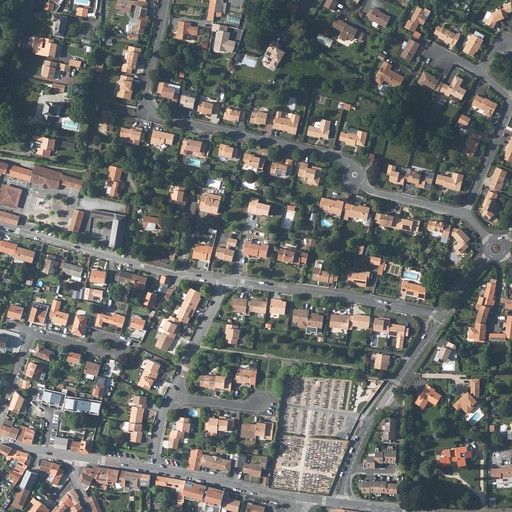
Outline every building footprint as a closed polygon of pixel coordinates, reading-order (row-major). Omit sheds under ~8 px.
[(59,0),(50,0),(49,2),(46,2),(45,9),(53,11),(54,7),(58,10),(61,5),(57,3),(59,0)] [(227,3),(223,3),(223,0),(216,0),(216,2),(215,12),(221,13),(225,14),(227,3)] [(333,0),(327,0),(325,7),(334,11),(338,2),(333,0)] [(299,7),(289,2),(286,8),(295,13),(299,7)] [(496,23),(496,22),(508,17),(507,13),(511,12),(511,2),(503,5),(504,8),(492,13),(493,15),(490,16),(486,23),(494,28),(496,23)] [(78,6),(76,15),(86,17),(88,8),(78,6)] [(146,16),(148,8),(137,6),(134,18),(136,18),(133,31),(144,34),(146,26),(147,21),(148,21),(149,16),(146,16)] [(409,20),(405,27),(414,33),(418,25),(418,24),(419,22),(420,22),(424,24),(431,11),(426,8),(424,10),(418,6),(415,11),(416,11),(411,21),(409,20)] [(370,17),(369,19),(386,27),(391,17),(380,12),(380,10),(375,8),(373,11),(370,17)] [(67,17),(54,15),(53,21),(57,22),(55,35),(64,37),(67,17)] [(343,21),(337,18),(333,26),(343,31),(340,37),(341,39),(344,41),(346,40),(348,36),(354,39),(355,37),(362,41),(365,34),(358,31),(358,30),(343,22),(343,21)] [(180,21),(178,30),(179,30),(179,33),(177,34),(177,38),(187,40),(188,35),(190,35),(190,33),(193,34),(197,35),(198,27),(191,26),(191,23),(180,21)] [(228,27),(213,23),(212,31),(217,32),(214,49),(232,52),(235,48),(236,41),(229,40),(230,33),(227,32),(228,27)] [(439,36),(443,28),(439,26),(435,34),(439,36)] [(448,43),(449,42),(455,45),(461,36),(457,34),(444,27),(443,28),(439,36),(438,37),(448,43)] [(474,35),(483,40),(485,36),(476,31),(474,35)] [(474,35),(472,34),(463,51),(473,56),(476,51),(478,48),(479,49),(484,40),(483,40),(474,35)] [(36,36),(34,46),(38,47),(38,49),(37,50),(36,54),(55,58),(57,49),(59,50),(60,45),(54,43),(54,40),(36,36)] [(420,44),(410,39),(401,56),(411,61),(420,44)] [(280,44),(273,40),(268,50),(266,54),(269,56),(268,58),(268,60),(272,62),(270,65),(276,68),(279,62),(280,62),(286,53),(280,49),(278,51),(276,50),(280,44)] [(142,49),(129,46),(126,61),(124,60),(122,71),(132,73),(133,69),(136,69),(139,56),(139,54),(141,54),(142,49)] [(56,69),(57,67),(58,63),(46,60),(44,69),(45,69),(44,77),(54,79),(56,69)] [(385,61),(375,81),(382,84),(384,80),(394,85),(396,81),(401,84),(405,78),(397,74),(396,75),(393,73),(394,72),(390,70),(388,69),(391,65),(385,61)] [(60,70),(70,72),(71,65),(61,63),(60,68),(60,70)] [(433,75),(424,71),(418,82),(424,86),(425,84),(439,92),(439,91),(443,83),(435,78),(432,77),(433,75)] [(132,86),(134,78),(122,75),(121,80),(123,80),(120,91),(119,91),(118,97),(131,100),(133,90),(131,90),(132,86)] [(460,87),(464,80),(456,76),(450,87),(447,85),(442,93),(449,96),(451,94),(462,100),(467,90),(460,87)] [(160,82),(158,93),(162,94),(162,96),(173,99),(173,101),(177,102),(179,94),(175,93),(177,85),(160,82)] [(57,91),(64,92),(66,86),(58,84),(57,91)] [(190,97),(182,95),(180,105),(185,106),(190,107),(189,108),(193,109),(196,97),(190,96),(190,97)] [(492,115),(498,104),(488,99),(487,100),(485,99),(477,95),(472,104),(486,111),(485,113),(491,117),(492,115)] [(211,103),(200,101),(198,111),(202,112),(207,113),(212,114),(212,112),(217,113),(219,104),(211,102),(211,103)] [(46,102),(44,114),(45,114),(43,120),(52,122),(54,116),(60,117),(62,105),(46,102)] [(245,111),(235,109),(235,110),(228,108),(227,111),(225,113),(224,119),(228,120),(229,119),(239,121),(239,119),(243,120),(245,111)] [(112,116),(113,112),(104,110),(102,115),(104,115),(102,124),(103,124),(102,129),(113,132),(114,126),(113,126),(114,122),(115,117),(112,116)] [(277,110),(276,117),(275,123),(273,128),(285,131),(285,130),(288,130),(288,133),(296,135),(300,116),(292,114),(291,120),(281,117),(282,111),(277,110)] [(259,111),(258,113),(253,112),(250,122),(256,124),(257,122),(260,123),(266,125),(266,124),(270,125),(271,122),(272,116),(273,114),(268,112),(268,113),(259,111)] [(471,119),(462,114),(458,122),(467,126),(471,119)] [(331,121),(322,119),(321,122),(320,128),(315,127),(310,126),(307,135),(318,138),(318,136),(321,137),(328,138),(330,130),(329,130),(331,121)] [(140,140),(142,132),(143,128),(137,127),(136,129),(136,131),(131,129),(122,128),(120,136),(131,138),(130,143),(139,145),(140,140)] [(341,132),(339,140),(346,142),(346,144),(355,146),(356,144),(356,142),(359,143),(358,145),(364,146),(368,133),(358,130),(359,130),(350,128),(349,133),(348,134),(341,132)] [(154,130),(151,143),(160,146),(164,143),(172,145),(174,135),(166,133),(166,135),(162,134),(162,133),(158,132),(159,131),(154,130)] [(54,151),(56,139),(45,138),(45,134),(34,132),(33,139),(44,141),(44,143),(43,148),(41,148),(40,148),(38,154),(50,156),(51,150),(54,151)] [(482,136),(472,132),(470,136),(470,135),(466,144),(467,147),(464,153),(473,157),(477,147),(478,148),(481,141),(480,140),(482,136)] [(204,157),(207,144),(203,143),(203,142),(188,139),(188,141),(184,140),(183,145),(181,154),(187,155),(188,150),(199,152),(198,155),(204,157)] [(236,159),(238,149),(230,147),(226,146),(226,145),(221,144),(219,154),(224,155),(224,156),(236,159)] [(257,169),(263,170),(265,159),(255,157),(252,156),(252,155),(245,153),(243,164),(249,166),(248,169),(249,170),(255,171),(257,171),(257,169)] [(291,171),(293,160),(286,159),(285,164),(282,163),(281,164),(273,162),(270,175),(277,176),(278,174),(286,176),(287,171),(291,171)] [(60,184),(82,190),(84,181),(63,174),(63,173),(39,166),(39,168),(35,167),(34,171),(10,164),(0,161),(0,174),(2,176),(3,172),(31,180),(31,182),(41,185),(42,185),(43,184),(48,185),(47,186),(48,187),(58,190),(60,184)] [(308,164),(301,162),(298,176),(305,178),(305,177),(309,178),(308,183),(319,185),(322,168),(317,167),(316,170),(312,169),(308,168),(308,164)] [(119,197),(122,183),(121,183),(119,182),(120,180),(122,170),(118,169),(118,167),(111,165),(109,171),(111,171),(108,185),(113,186),(111,195),(115,196),(119,197)] [(397,183),(398,183),(404,184),(404,181),(406,176),(399,175),(400,173),(395,172),(396,166),(389,165),(387,175),(391,176),(389,180),(392,181),(392,182),(397,183)] [(507,172),(497,167),(494,175),(490,187),(500,191),(504,183),(503,183),(507,172)] [(419,174),(419,172),(411,171),(410,174),(408,181),(416,183),(419,184),(418,187),(424,188),(427,176),(419,174)] [(464,175),(453,172),(452,178),(438,174),(436,183),(443,185),(449,187),(448,188),(460,191),(464,175)] [(23,190),(4,184),(0,196),(0,203),(17,209),(23,190)] [(176,185),(174,193),(173,193),(172,199),(173,199),(172,203),(178,204),(184,205),(185,205),(186,201),(185,201),(186,195),(185,195),(184,195),(185,191),(185,186),(177,185),(176,185)] [(209,211),(218,213),(222,196),(208,193),(208,196),(203,195),(200,208),(205,209),(205,207),(209,208),(209,210),(209,211)] [(495,202),(497,197),(488,194),(483,206),(485,207),(482,215),(488,221),(494,215),(492,213),(497,203),(495,202)] [(259,199),(252,197),(248,212),(262,216),(262,214),(269,216),(272,205),(258,202),(259,199)] [(328,211),(328,212),(341,215),(342,210),(344,203),(344,202),(337,200),(337,201),(337,202),(334,202),(335,201),(322,198),(319,209),(328,211)] [(345,215),(358,218),(367,220),(370,207),(359,205),(358,207),(353,206),(353,205),(348,204),(346,211),(345,215)] [(85,212),(75,209),(69,230),(79,233),(85,212)] [(0,210),(0,220),(17,225),(19,219),(20,217),(0,210)] [(92,216),(114,220),(116,213),(97,210),(96,216),(92,216)] [(116,213),(114,220),(110,246),(121,248),(126,215),(116,213)] [(392,227),(392,225),(397,226),(399,219),(394,218),(394,217),(389,216),(386,216),(386,214),(381,213),(381,214),(377,213),(374,222),(392,227)] [(161,229),(162,219),(146,216),(144,227),(161,229)] [(396,228),(407,231),(407,230),(412,231),(412,230),(418,232),(420,221),(414,219),(413,221),(409,220),(405,219),(404,219),(399,218),(399,219),(397,226),(396,228)] [(442,232),(441,236),(448,238),(449,235),(451,227),(451,225),(445,224),(445,223),(439,221),(439,222),(435,222),(429,220),(428,227),(429,229),(442,232)] [(449,235),(453,235),(460,243),(455,247),(461,253),(469,246),(469,241),(471,239),(460,228),(459,229),(451,227),(449,235)] [(236,247),(237,240),(229,238),(227,245),(230,246),(236,247)] [(0,252),(1,251),(15,255),(17,247),(18,245),(3,241),(0,240),(0,252)] [(252,240),(252,242),(251,242),(251,243),(246,242),(243,254),(248,256),(248,254),(258,257),(258,255),(266,257),(269,245),(262,244),(263,242),(252,240)] [(206,260),(206,259),(207,256),(211,257),(213,249),(209,248),(210,246),(205,245),(205,247),(196,244),(193,257),(206,260)] [(16,258),(26,261),(33,263),(36,252),(17,247),(15,255),(14,258),(16,258)] [(232,262),(235,251),(229,250),(226,249),(218,247),(216,256),(224,258),(223,260),(232,262)] [(291,251),(281,248),(278,259),(300,264),(300,262),(303,252),(291,249),(291,251)] [(303,252),(300,262),(307,263),(309,254),(303,252)] [(65,262),(66,260),(60,259),(59,262),(56,261),(56,260),(56,259),(57,256),(49,254),(46,263),(48,264),(45,273),(53,275),(55,269),(53,268),(54,265),(60,266),(59,268),(63,269),(65,262)] [(173,269),(173,266),(175,261),(153,256),(153,257),(147,255),(146,259),(146,260),(146,263),(149,264),(152,264),(151,265),(173,269)] [(382,258),(372,256),(370,264),(380,265),(380,264),(382,258)] [(81,277),(83,268),(65,262),(63,269),(62,272),(72,275),(81,277)] [(321,271),(322,268),(315,267),(313,278),(323,280),(323,281),(328,282),(333,283),(333,281),(338,281),(340,271),(331,270),(330,272),(321,271)] [(105,283),(107,272),(93,270),(91,281),(105,283)] [(119,281),(119,282),(126,283),(131,285),(134,274),(121,271),(118,270),(115,280),(119,281)] [(367,281),(369,281),(370,273),(361,271),(361,273),(349,272),(348,282),(354,283),(354,285),(359,285),(359,286),(366,287),(367,281)] [(26,284),(32,286),(35,275),(29,273),(26,284)] [(139,288),(144,289),(147,278),(134,274),(131,285),(131,286),(139,288)] [(169,284),(170,284),(171,278),(164,276),(162,276),(160,282),(164,283),(163,285),(164,286),(159,296),(160,297),(162,298),(169,284)] [(14,281),(8,279),(7,279),(1,277),(0,281),(13,285),(14,281)] [(408,282),(404,281),(401,293),(418,296),(418,298),(425,299),(427,287),(408,283),(408,282)] [(479,312),(488,315),(490,308),(492,308),(493,308),(495,300),(493,299),(495,289),(496,284),(489,282),(487,287),(484,297),(480,296),(476,309),(478,310),(478,312),(477,314),(478,314),(479,312)] [(85,299),(94,300),(94,298),(103,299),(104,290),(86,288),(85,299)] [(198,304),(197,303),(200,297),(202,293),(191,288),(184,301),(196,307),(197,307),(198,304)] [(84,300),(86,290),(81,289),(80,292),(74,291),(73,297),(84,300)] [(237,299),(233,298),(231,311),(246,313),(248,301),(248,299),(244,299),(244,300),(237,299)] [(285,314),(287,302),(282,301),(276,300),(276,299),(272,299),(270,312),(285,314)] [(62,302),(54,300),(49,318),(53,319),(52,321),(66,325),(69,314),(59,311),(62,302)] [(252,300),(251,302),(248,301),(246,313),(246,315),(250,315),(250,311),(266,313),(267,303),(261,302),(261,301),(252,300)] [(191,316),(194,310),(195,311),(197,307),(196,307),(184,301),(176,318),(181,321),(188,324),(191,316)] [(44,324),(49,306),(35,302),(29,321),(34,322),(35,321),(44,324)] [(21,318),(24,308),(12,305),(9,316),(19,319),(20,318),(21,318)] [(306,311),(299,310),(295,309),(293,321),(299,322),(298,327),(307,328),(307,326),(309,312),(310,310),(306,309),(306,311)] [(322,328),(324,316),(319,315),(313,314),(313,313),(309,312),(307,326),(322,328)] [(476,322),(485,325),(488,315),(479,312),(478,314),(476,322)] [(125,317),(114,314),(113,317),(99,314),(96,325),(102,327),(103,321),(118,325),(117,326),(122,328),(125,317)] [(344,316),(340,315),(332,314),(330,327),(349,329),(350,316),(344,315),(344,316)] [(370,318),(363,317),(364,316),(354,314),(354,316),(350,316),(349,329),(352,329),(353,326),(369,328),(370,318)] [(74,333),(83,336),(88,318),(77,315),(74,328),(75,328),(74,333)] [(135,317),(135,316),(131,327),(143,330),(146,320),(142,319),(135,317)] [(163,329),(166,330),(164,333),(175,338),(179,329),(177,328),(178,325),(179,326),(181,321),(176,318),(171,316),(169,321),(168,320),(163,329)] [(380,318),(375,318),(373,330),(388,332),(389,326),(390,324),(390,319),(386,318),(386,319),(380,318)] [(486,325),(485,325),(476,322),(475,328),(471,327),(470,330),(469,330),(469,338),(475,338),(474,340),(485,341),(486,325)] [(511,327),(506,327),(507,323),(504,323),(503,327),(506,327),(506,334),(506,338),(511,338),(511,327)] [(227,324),(226,334),(227,334),(228,334),(228,337),(227,337),(226,343),(237,344),(238,339),(239,339),(241,330),(238,329),(239,326),(227,324)] [(406,326),(396,325),(396,327),(389,326),(388,332),(388,335),(397,336),(395,347),(401,348),(403,347),(404,335),(408,336),(409,328),(405,328),(406,326)] [(162,332),(156,346),(167,351),(169,347),(172,341),(173,342),(175,338),(164,333),(162,332)] [(438,350),(433,360),(438,362),(440,358),(447,361),(448,359),(455,358),(454,356),(458,355),(456,345),(449,342),(446,348),(444,347),(441,351),(438,350)] [(44,348),(44,346),(39,344),(35,355),(50,360),(54,352),(44,348)] [(79,363),(82,355),(71,352),(68,360),(79,363)] [(390,359),(390,355),(377,353),(375,368),(387,370),(388,365),(389,359),(390,359)] [(157,373),(159,369),(161,365),(150,360),(145,371),(157,377),(159,373),(157,373)] [(87,362),(84,372),(98,376),(101,365),(93,363),(93,364),(87,362)] [(43,372),(44,367),(32,363),(30,367),(29,367),(26,374),(40,379),(43,372)] [(121,368),(115,365),(112,372),(118,375),(121,368)] [(257,371),(237,368),(236,382),(240,382),(240,381),(246,382),(251,382),(250,384),(256,384),(257,371)] [(138,385),(149,390),(151,386),(154,380),(155,380),(157,377),(145,371),(138,385)] [(201,375),(200,386),(206,387),(206,385),(209,386),(209,387),(209,389),(215,389),(216,376),(207,375),(207,376),(201,375)] [(226,378),(226,377),(216,375),(216,376),(215,389),(221,390),(221,389),(221,388),(224,388),(224,389),(231,390),(232,379),(226,378)] [(96,389),(94,388),(93,395),(103,397),(105,386),(104,386),(106,378),(98,376),(95,384),(97,385),(96,389)] [(480,379),(472,379),(472,387),(474,387),(474,389),(472,389),(471,394),(471,395),(469,393),(464,399),(462,397),(454,405),(458,410),(461,407),(468,413),(473,408),(472,407),(477,401),(476,400),(479,397),(479,389),(478,389),(478,387),(479,387),(480,379)] [(24,380),(22,388),(29,389),(31,381),(24,380)] [(436,405),(442,395),(426,386),(426,387),(422,396),(421,395),(416,403),(424,408),(429,401),(436,405)] [(63,410),(99,415),(101,401),(66,396),(67,394),(45,389),(42,403),(64,407),(63,410)] [(21,408),(25,399),(22,397),(16,391),(9,409),(19,413),(21,408)] [(147,408),(147,405),(146,404),(146,403),(148,403),(148,400),(147,400),(147,397),(135,395),(134,403),(138,403),(137,407),(145,408),(147,408)] [(39,418),(39,417),(42,414),(30,403),(28,406),(34,411),(33,413),(39,418)] [(143,412),(144,412),(145,408),(137,407),(133,406),(130,422),(141,424),(143,412)] [(3,424),(1,433),(9,436),(14,422),(15,423),(17,420),(14,419),(13,422),(9,420),(10,417),(6,416),(3,424)] [(211,417),(207,416),(206,430),(218,431),(218,430),(219,419),(215,418),(211,418),(211,417)] [(219,419),(218,430),(228,431),(228,430),(233,431),(234,419),(229,419),(229,420),(225,420),(226,418),(226,417),(220,416),(219,419)] [(190,432),(192,420),(178,417),(177,421),(179,421),(178,425),(177,430),(185,431),(190,432)] [(398,420),(387,420),(386,431),(396,432),(396,424),(398,424),(398,420)] [(143,428),(142,427),(142,424),(141,424),(130,422),(125,421),(124,429),(125,431),(129,431),(129,430),(132,430),(133,431),(133,434),(131,434),(130,441),(141,443),(143,432),(141,432),(142,430),(143,430),(143,428)] [(13,438),(17,439),(21,425),(15,423),(14,422),(9,436),(13,438)] [(272,440),(274,423),(267,422),(266,423),(263,423),(258,422),(258,425),(256,435),(267,436),(267,439),(272,440)] [(247,425),(243,424),(241,437),(256,438),(256,435),(258,425),(251,424),(251,425),(247,425)] [(28,428),(21,425),(17,439),(21,441),(24,442),(27,434),(26,434),(28,428)] [(27,434),(24,442),(29,443),(32,444),(37,428),(32,426),(31,429),(28,428),(26,434),(27,434)] [(180,438),(184,439),(185,431),(177,430),(173,429),(172,432),(171,432),(170,435),(172,435),(172,436),(170,436),(168,447),(178,449),(180,438)] [(395,439),(396,432),(386,431),(385,431),(384,439),(383,439),(383,443),(391,443),(391,439),(395,439)] [(88,441),(83,440),(83,443),(73,441),(72,450),(81,452),(91,453),(94,438),(89,437),(88,441)] [(58,439),(57,448),(72,450),(73,441),(58,439)] [(12,457),(16,450),(13,448),(7,446),(0,443),(0,444),(0,453),(1,451),(8,456),(6,458),(10,460),(12,457)] [(468,448),(467,447),(456,448),(456,450),(451,451),(450,450),(445,451),(445,456),(440,457),(441,465),(451,463),(450,460),(454,459),(455,459),(456,459),(458,459),(459,465),(466,464),(466,458),(473,457),(472,448),(468,448)] [(379,448),(376,448),(376,457),(376,462),(384,462),(384,452),(379,452),(379,448)] [(204,450),(192,449),(187,468),(193,469),(200,471),(201,465),(203,454),(204,450)] [(22,452),(16,450),(12,457),(16,459),(14,463),(17,464),(14,471),(22,475),(28,465),(25,464),(29,454),(23,452),(22,452)] [(245,463),(247,455),(235,453),(233,453),(232,460),(231,465),(245,468),(245,463)] [(214,456),(203,454),(201,465),(212,467),(212,466),(214,467),(213,468),(213,469),(214,470),(216,470),(217,469),(217,468),(217,467),(219,468),(219,469),(230,471),(231,465),(232,460),(222,458),(222,457),(214,455),(214,456)] [(252,474),(251,475),(261,477),(262,468),(266,469),(268,457),(262,456),(261,464),(251,463),(251,464),(245,463),(245,468),(244,472),(249,473),(251,472),(252,472),(252,474)] [(376,462),(376,457),(368,456),(368,460),(364,460),(364,464),(364,468),(368,468),(368,467),(375,468),(376,462)] [(49,472),(51,472),(56,463),(43,460),(41,470),(49,472)] [(61,465),(56,463),(51,472),(56,474),(52,483),(57,485),(64,471),(59,468),(61,465)] [(511,477),(511,464),(508,464),(508,466),(501,466),(501,468),(492,469),(492,479),(502,479),(502,478),(511,477)] [(86,467),(83,473),(94,478),(97,479),(100,471),(101,467),(96,466),(94,466),(94,469),(86,467)] [(97,482),(98,482),(108,484),(109,468),(105,468),(101,467),(100,471),(97,479),(97,482)] [(116,469),(109,468),(108,484),(114,485),(114,482),(125,484),(126,484),(127,471),(116,469)] [(16,479),(13,483),(16,485),(22,475),(14,471),(12,470),(9,475),(16,479)] [(37,477),(38,474),(29,470),(26,474),(25,474),(24,477),(25,477),(13,505),(20,508),(22,510),(33,485),(35,486),(38,478),(37,477)] [(141,485),(141,481),(143,474),(127,471),(126,484),(134,485),(134,490),(141,491),(141,485)] [(92,481),(94,478),(83,473),(80,478),(85,490),(88,489),(90,486),(94,487),(96,483),(92,481)] [(143,474),(141,481),(141,485),(149,486),(151,478),(151,475),(147,474),(143,474)] [(161,476),(157,476),(156,484),(157,484),(156,487),(157,488),(164,490),(165,485),(166,477),(161,476)] [(176,479),(166,477),(165,485),(177,488),(181,488),(180,493),(178,500),(182,501),(182,503),(178,502),(177,511),(183,511),(183,503),(184,503),(184,498),(185,493),(186,481),(176,479)] [(363,493),(371,493),(371,492),(371,482),(364,481),(364,480),(360,480),(360,489),(363,489),(363,493)] [(207,486),(186,481),(185,493),(184,498),(202,502),(203,500),(206,500),(205,503),(217,506),(221,507),(225,491),(221,490),(210,487),(209,489),(206,488),(207,486)] [(379,481),(371,481),(371,482),(371,492),(376,493),(376,496),(379,496),(379,481)] [(387,482),(379,481),(379,496),(381,496),(381,493),(387,493),(387,482)] [(391,482),(387,482),(387,493),(387,494),(398,494),(398,484),(391,484),(391,482)] [(62,511),(67,508),(70,505),(68,503),(77,498),(79,496),(76,492),(74,489),(67,493),(62,500),(63,502),(61,506),(59,508),(57,506),(52,511),(62,511)] [(100,511),(102,511),(95,495),(89,497),(94,510),(94,511),(100,511)] [(43,504),(39,501),(34,497),(31,502),(36,505),(31,511),(49,511),(50,510),(47,507),(45,505),(44,506),(42,504),(43,504)] [(229,499),(229,497),(225,497),(223,508),(227,509),(238,511),(241,501),(229,499)] [(74,511),(79,511),(83,510),(82,508),(80,505),(79,503),(80,503),(77,498),(68,503),(70,505),(74,511)] [(253,504),(254,503),(248,502),(246,511),(264,511),(265,507),(253,504)]
